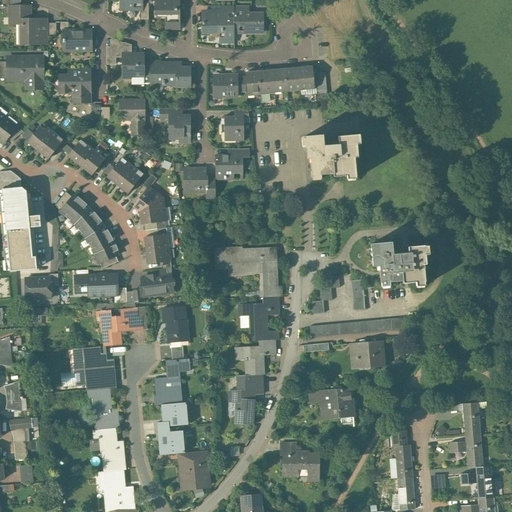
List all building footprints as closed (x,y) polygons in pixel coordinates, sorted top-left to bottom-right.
[(32,5),(21,6),(21,0),(12,0),(12,25),(21,25),(21,46),(48,46),(48,24),(48,19),(38,19),(38,21),(29,21),(29,17),(32,17),(32,5)] [(180,23),(179,0),(154,0),(154,15),(165,15),(165,23),(180,23)] [(221,13),(202,13),(202,33),(221,32),(221,42),(234,42),(234,33),(234,19),(228,19),(228,13),(228,12),(221,13)] [(262,14),(249,14),(248,14),(234,14),(234,19),(234,33),(263,33),(262,14)] [(90,32),(64,32),(64,40),(63,40),(63,43),(64,43),(64,47),(74,47),(74,51),(90,51),(90,32)] [(116,41),(111,41),(111,48),(106,48),(106,64),(115,64),(115,57),(123,57),(123,56),(131,56),(131,46),(125,44),(118,44),(118,43),(116,41)] [(131,56),(123,56),(123,57),(123,77),(132,77),(144,77),(144,76),(144,62),(144,56),(131,56)] [(42,57),(7,58),(7,59),(7,62),(8,68),(8,81),(26,81),(26,89),(43,89),(42,57)] [(160,62),(150,62),(150,76),(150,83),(160,82),(160,64),(160,63),(160,62)] [(181,66),(169,66),(169,63),(160,64),(160,82),(162,82),(163,85),(175,85),(175,88),(190,88),(190,68),(181,68),(181,66)] [(313,67),(299,68),(301,90),(315,89),(313,74),(313,67)] [(299,68),(286,69),(287,91),(301,90),(299,68)] [(272,72),(260,73),(260,72),(245,73),(247,95),(261,94),(261,95),(275,94),(275,93),(287,91),(286,69),(272,71),(272,72)] [(325,73),(313,74),(315,89),(315,90),(316,104),(328,103),(325,73)] [(68,75),(59,76),(59,94),(72,94),(72,103),(72,104),(91,103),(90,88),(91,88),(91,82),(90,82),(90,75),(68,75)] [(229,76),(229,77),(214,78),(214,99),(215,99),(215,97),(237,97),(237,92),(237,78),(237,76),(229,76)] [(144,77),(132,77),(132,85),(144,85),(144,84),(144,77)] [(246,92),(246,77),(237,78),(237,92),(246,92)] [(144,101),(119,101),(119,121),(133,121),(133,135),(144,135),(144,120),(145,120),(144,101)] [(91,103),(72,104),(72,103),(70,103),(67,112),(85,120),(92,120),(92,119),(91,119),(91,103)] [(101,108),(101,103),(91,103),(91,119),(92,119),(101,119),(101,108)] [(110,121),(110,108),(101,108),(101,119),(101,121),(110,121)] [(182,116),(182,109),(159,109),(160,119),(169,119),(169,137),(179,137),(179,144),(190,143),(190,136),(191,136),(191,134),(190,134),(190,116),(182,116)] [(249,119),(248,110),(238,110),(238,117),(243,117),(243,119),(249,119)] [(238,117),(224,117),(224,128),(227,128),(227,137),(236,137),(236,142),(244,142),(243,119),(243,117),(238,117)] [(6,118),(0,125),(0,142),(3,144),(8,138),(17,127),(6,118)] [(41,125),(28,141),(37,148),(36,150),(37,148),(39,150),(51,134),(41,125)] [(17,127),(8,138),(12,142),(15,139),(23,132),(17,127)] [(51,134),(39,150),(37,148),(36,150),(40,153),(41,151),(50,158),(62,142),(51,134)] [(339,145),(324,147),(323,136),(305,137),(305,138),(302,138),(302,147),(306,147),(307,159),(311,159),(312,176),(313,176),(313,180),(321,180),(321,176),(333,175),(334,177),(347,176),(348,180),(356,179),(356,175),(355,158),(358,158),(356,144),(360,144),(359,136),(356,136),(338,137),(339,145)] [(92,153),(79,142),(69,155),(81,164),(79,166),(83,169),(84,167),(82,165),(92,153)] [(92,153),(82,165),(84,167),(83,169),(85,167),(93,174),(106,158),(95,150),(92,153)] [(249,150),(227,150),(227,156),(242,155),(242,158),(249,158),(249,150)] [(227,156),(215,156),(215,178),(215,180),(217,180),(217,176),(225,176),(225,180),(233,180),(233,174),(241,174),(241,179),(242,179),(242,158),(242,155),(227,156)] [(120,160),(108,176),(117,183),(115,184),(117,186),(131,168),(120,160)] [(131,168),(117,186),(119,187),(121,186),(129,193),(142,177),(131,168)] [(205,178),(205,170),(184,170),(185,187),(197,187),(197,192),(206,192),(207,201),(215,201),(215,180),(215,178),(205,178)] [(0,189),(2,190),(10,272),(36,270),(33,227),(40,227),(39,216),(32,216),(30,194),(27,194),(27,192),(22,188),(21,188),(20,179),(11,171),(0,172),(0,189)] [(151,175),(143,186),(147,189),(148,190),(157,179),(151,175)] [(147,189),(135,205),(142,210),(142,211),(162,209),(161,200),(148,190),(147,189)] [(66,193),(55,206),(61,211),(72,198),(66,193)] [(61,211),(59,212),(67,219),(83,201),(78,197),(77,199),(73,196),(72,198),(61,211)] [(87,205),(83,201),(67,219),(74,225),(90,210),(86,206),(87,205)] [(162,209),(142,211),(144,225),(156,223),(166,222),(165,221),(163,222),(162,209)] [(90,210),(74,225),(80,232),(98,217),(94,212),(93,213),(90,210)] [(98,217),(80,232),(86,239),(104,227),(100,223),(102,222),(98,217)] [(104,227),(86,239),(90,247),(111,235),(108,230),(106,231),(104,227)] [(111,235),(90,247),(94,255),(114,246),(112,242),(113,241),(111,235)] [(158,236),(146,237),(147,251),(169,248),(167,235),(165,235),(158,236)] [(408,253),(393,254),(392,242),(371,244),(373,267),(379,266),(381,283),(382,283),(382,287),(391,286),(390,282),(403,281),(403,284),(416,282),(416,286),(425,285),(424,281),(426,281),(424,264),(427,264),(426,254),(429,253),(428,245),(425,246),(425,245),(408,247),(408,253)] [(114,246),(94,255),(98,264),(100,263),(116,257),(118,255),(116,252),(118,251),(116,245),(114,246)] [(169,248),(147,251),(149,265),(161,263),(169,262),(169,261),(171,261),(169,248)] [(277,249),(235,250),(235,248),(215,249),(215,248),(214,248),(214,250),(222,249),(222,256),(217,256),(218,268),(228,268),(229,275),(237,275),(237,272),(263,270),(264,298),(278,297),(281,297),(281,286),(277,287),(276,261),(277,261),(277,249)] [(116,257),(100,263),(102,267),(102,269),(118,262),(116,257)] [(169,262),(161,263),(162,269),(172,268),(171,261),(169,261),(169,262)] [(58,274),(50,275),(50,278),(51,287),(58,286),(58,274)] [(170,274),(143,278),(141,280),(142,287),(140,289),(141,291),(141,297),(142,297),(170,293),(169,288),(172,288),(174,285),(173,281),(171,280),(170,274)] [(117,275),(75,277),(75,293),(88,293),(88,297),(114,296),(118,296),(117,289),(117,275)] [(321,301),(312,302),(313,315),(324,314),(323,302),(332,301),(331,289),(340,289),(339,276),(327,277),(328,289),(320,289),(321,301)] [(50,278),(25,279),(26,299),(51,298),(51,287),(50,278)] [(362,280),(351,281),(354,311),(365,310),(362,280)] [(126,288),(117,289),(118,296),(114,296),(114,303),(126,303),(126,292),(126,288)] [(141,291),(133,292),(134,303),(143,303),(142,297),(141,297),(141,291)] [(126,292),(126,303),(134,303),(133,292),(126,292)] [(263,305),(238,306),(239,316),(257,316),(257,323),(250,323),(251,335),(267,334),(267,315),(279,315),(278,297),(264,298),(263,298),(263,305)] [(42,315),(49,315),(49,307),(36,307),(37,323),(42,323),(42,315)] [(185,307),(163,309),(164,323),(167,323),(168,343),(180,342),(180,337),(188,336),(186,322),(187,322),(187,321),(186,321),(185,307)] [(121,316),(111,317),(111,310),(104,311),(104,317),(100,317),(101,332),(103,332),(104,347),(122,345),(120,332),(143,330),(143,317),(138,317),(137,308),(121,309),(121,316)] [(368,321),(310,326),(311,338),(369,333),(368,321)] [(10,337),(0,340),(0,352),(11,352),(10,337)] [(259,347),(235,347),(235,360),(245,359),(245,376),(262,375),(264,375),(264,362),(261,362),(261,356),(276,356),(275,340),(259,341),(259,347)] [(382,341),(350,344),(351,358),(356,358),(357,359),(358,359),(358,361),(359,361),(359,368),(370,368),(370,367),(385,366),(383,366),(381,342),(382,342),(382,341)] [(328,343),(312,345),(313,352),(329,350),(328,343)] [(112,360),(100,361),(99,356),(100,356),(99,347),(73,349),(74,358),(78,358),(79,370),(84,369),(86,390),(93,390),(109,389),(115,388),(112,360)] [(182,347),(171,348),(172,361),(184,360),(182,347)] [(11,352),(0,352),(0,365),(12,367),(11,352)] [(172,361),(166,361),(167,378),(155,380),(156,396),(154,396),(154,406),(182,403),(180,373),(190,372),(189,359),(184,360),(172,361)] [(245,376),(237,376),(237,392),(228,392),(229,402),(236,402),(235,424),(253,424),(254,401),(252,401),(252,394),(263,394),(262,375),(245,376)] [(19,382),(4,386),(6,392),(6,398),(20,397),(19,382)] [(353,388),(341,389),(341,390),(331,391),(331,390),(306,392),(307,403),(321,402),(322,412),(338,410),(339,411),(340,411),(340,418),(354,417),(356,416),(354,416),(351,389),(353,388)] [(109,389),(93,390),(94,398),(92,398),(95,430),(115,429),(119,428),(117,410),(111,410),(109,389)] [(20,397),(6,398),(7,404),(6,410),(21,412),(20,397)] [(479,403),(463,404),(465,436),(481,435),(479,403)] [(161,406),(162,423),(170,423),(170,428),(189,427),(187,404),(161,406)] [(159,456),(184,455),(183,432),(170,432),(170,428),(170,423),(162,423),(158,424),(159,456)] [(25,427),(11,431),(13,437),(14,443),(26,442),(25,427)] [(95,430),(92,431),(93,439),(99,438),(100,451),(102,451),(104,472),(123,470),(125,470),(123,442),(116,443),(115,435),(116,435),(115,429),(95,430)] [(406,431),(390,432),(391,437),(386,438),(387,447),(394,447),(407,446),(406,431)] [(481,435),(465,436),(466,441),(450,443),(450,453),(466,452),(468,468),(476,467),(483,467),(481,435)] [(26,442),(14,443),(15,460),(27,459),(26,442)] [(308,455),(308,457),(303,457),(303,455),(296,455),(296,444),(280,444),(280,456),(282,456),(282,475),(298,475),(298,472),(306,472),(306,474),(308,474),(308,480),(319,480),(319,455),(308,455)] [(407,446),(394,447),(397,479),(413,477),(410,445),(407,446)] [(206,452),(186,453),(188,477),(182,478),(183,489),(207,487),(206,470),(207,470),(206,452)] [(67,459),(61,457),(57,461),(58,467),(64,469),(69,465),(67,459)] [(31,465),(20,466),(21,484),(33,483),(31,465)] [(483,467),(476,467),(476,473),(461,474),(461,484),(477,483),(478,499),(494,498),(492,466),(483,467)] [(104,472),(98,472),(99,484),(104,484),(106,511),(109,511),(135,510),(133,487),(125,488),(123,470),(104,472)] [(413,477),(397,479),(399,510),(415,509),(413,477)] [(262,511),(261,495),(243,497),(243,511),(262,511)] [(495,511),(494,498),(478,499),(479,505),(463,506),(463,511),(495,511)]
